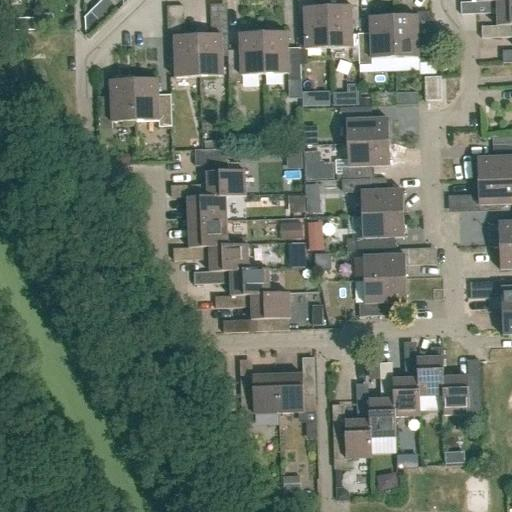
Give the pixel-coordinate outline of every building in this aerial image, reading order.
[(301,51),(330,50),(328,9),(315,9),(314,0),(301,0),(302,10),(304,9),(305,35),(300,35),(300,50),(301,50),(301,51)] [(359,48),(359,36),(353,36),(352,8),(354,8),(353,0),(341,0),(342,8),(328,9),(330,50),(353,50),(353,49),(359,48)] [(511,1),(511,0),(477,0),(477,3),(461,4),(462,17),(498,16),(497,2),(511,1)] [(511,1),(497,2),(498,16),(498,29),(502,29),(503,40),(511,39),(511,1)] [(198,37),(200,79),(224,78),(222,37),(224,37),(222,6),(210,7),(211,37),(198,37)] [(200,79),(198,37),(185,38),(184,8),(172,8),(173,39),(175,39),(176,80),(200,79)] [(372,60),(395,60),(394,17),(370,18),(371,35),(359,35),(359,36),(359,48),(360,67),(372,67),(372,60)] [(394,17),(395,60),(420,59),(420,65),(432,65),(431,33),(419,33),(418,17),(394,17)] [(301,50),(300,50),(288,50),(288,34),(264,35),(265,77),(289,76),(290,97),(302,96),(301,81),(302,81),(301,51),(301,50)] [(242,78),(265,77),(264,35),(240,36),(241,52),(228,52),(230,84),(242,83),(242,78)] [(511,52),(503,53),(504,65),(511,64),(511,52)] [(426,103),(442,102),(443,102),(442,79),(426,79),(426,103)] [(113,124),(136,123),(134,81),(111,82),(111,99),(99,99),(100,131),(113,130),(113,124)] [(134,81),(136,123),(160,123),(161,129),(172,128),(171,97),(160,97),(159,81),(134,81)] [(511,95),(511,81),(477,81),(477,95),(511,95)] [(302,109),(312,109),(312,93),(302,94),(302,109)] [(399,107),(409,107),(409,94),(398,95),(399,107)] [(348,146),(390,144),(389,121),(373,121),(372,109),(341,110),(341,123),(347,123),(348,146)] [(349,169),(342,169),(343,182),(375,181),(375,169),(391,168),(390,144),(348,146),(349,169)] [(478,183),(511,182),(511,147),(493,148),(494,160),(478,160),(478,183)] [(196,168),(207,168),(207,187),(208,199),(226,198),(226,199),(246,198),(245,172),(228,173),(227,150),(195,152),(196,168)] [(326,152),(327,167),(341,166),(340,152),(326,152)] [(342,194),(361,193),(362,217),(404,216),(403,192),(388,192),(387,180),(375,181),(343,182),(342,182),(342,194)] [(511,182),(478,183),(479,197),(449,198),(450,211),(479,210),(479,208),(511,207),(511,182)] [(227,223),(226,199),(226,198),(208,199),(207,187),(192,187),(192,199),(188,199),(189,224),(227,223)] [(322,203),(308,203),(309,215),(322,214),(322,203)] [(263,217),(264,231),(290,230),(289,216),(263,217)] [(404,216),(362,217),(363,240),(357,240),(358,253),(390,252),(389,240),(405,239),(404,216)] [(228,247),(227,223),(189,224),(189,250),(194,250),(195,262),(210,262),(210,248),(228,247)] [(511,224),(499,225),(500,249),(511,248),(511,224)] [(249,271),(248,246),(228,247),(210,248),(210,262),(211,274),(214,274),(214,279),(195,280),(195,287),(231,286),(231,272),(249,272),(249,271)] [(511,248),(500,249),(501,271),(511,271),(511,248)] [(364,282),(407,280),(406,267),(436,266),(436,254),(405,255),(405,257),(364,259),(364,282)] [(270,296),(270,295),(269,270),(249,271),(249,272),(231,272),(231,286),(231,297),(236,297),(236,302),(216,303),(216,310),(252,309),(251,296),(270,296)] [(392,305),(408,304),(407,280),(364,282),(365,305),(360,305),(361,318),(392,317),(392,305)] [(502,314),(511,313),(511,288),(502,289),(501,287),(472,288),(472,301),(502,300),(502,314)] [(251,296),(252,309),(252,321),(223,322),(224,334),(290,332),(289,320),(291,320),(290,294),(270,295),(270,296),(251,296)] [(511,313),(502,314),(503,337),(511,336),(511,313)] [(443,379),(444,379),(443,359),(417,360),(417,364),(405,365),(406,380),(406,381),(418,380),(419,399),(420,399),(443,398),(444,398),(443,379)] [(396,419),(420,418),(420,399),(419,399),(418,380),(406,381),(406,380),(393,381),(392,375),(384,365),(383,365),(381,365),(380,365),(380,367),(381,379),(381,386),(381,401),(394,401),(395,419),(396,419)] [(371,367),(371,380),(381,379),(380,367),(371,367)] [(347,395),(347,375),(337,375),(337,395),(347,395)] [(304,380),(303,376),(278,377),(279,415),(317,414),(315,380),(304,380)] [(242,416),(279,415),(278,377),(253,377),(253,382),(241,383),(242,416)] [(468,378),(444,379),(443,379),(444,398),(443,398),(444,418),(470,417),(470,416),(482,416),(481,400),(481,382),(469,382),(468,378)] [(396,440),(396,419),(395,419),(394,401),(381,401),(369,401),(370,406),(357,407),(358,421),(358,422),(370,422),(371,440),(396,440)] [(372,460),(371,440),(370,422),(358,422),(358,421),(345,422),(345,427),(333,428),(334,462),(372,460)] [(283,496),(301,496),(300,478),(283,478),(283,496)]
